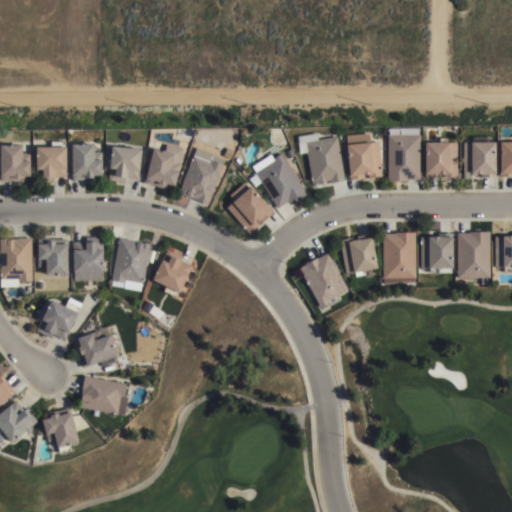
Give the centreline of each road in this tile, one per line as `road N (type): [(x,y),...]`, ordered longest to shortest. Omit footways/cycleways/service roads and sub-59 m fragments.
road 1 (residential): [(511,204),(321,215),(253,263),(197,231),(127,210),(0,210)]
road 2 (residential): [(0,93),(511,90)]
road 3 (residential): [(253,263),(292,309),(309,349),(326,402),(338,511)]
